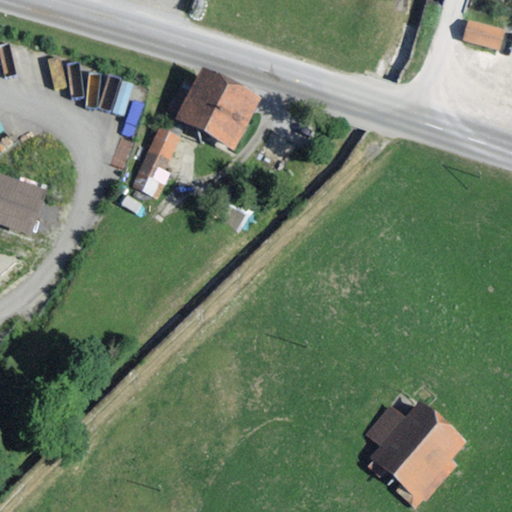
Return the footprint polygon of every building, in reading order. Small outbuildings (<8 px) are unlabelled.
[(464,44),(502,50),(506,27),(468,21),(464,44)] [(230,153),(252,105),(191,77),(169,125),(230,153)] [(162,174),(175,140),(153,132),(136,176),(148,181),(152,170),(162,174)] [(0,228),(28,237),(41,194),(0,182),(0,228)] [(387,411),(363,439),(376,450),(366,461),(414,502),(462,446),(416,406),(402,423),(387,411)]
